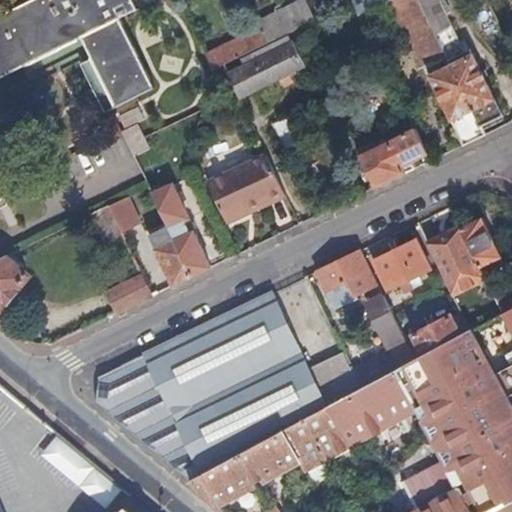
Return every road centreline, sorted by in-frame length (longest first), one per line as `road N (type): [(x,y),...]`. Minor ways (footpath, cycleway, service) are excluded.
road 1 (residential): [(32,381),(511,148)]
road 2 (residential): [(191,511),(32,381)]
